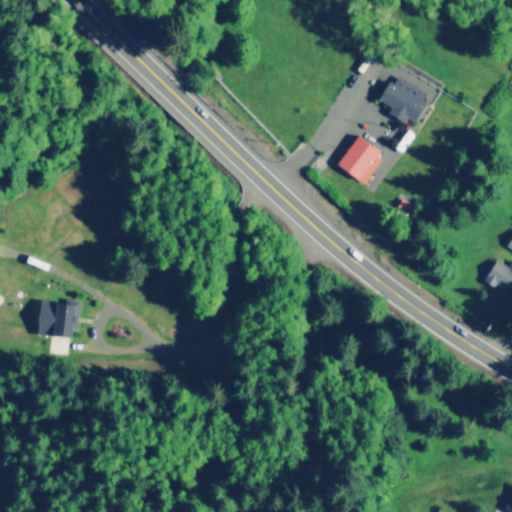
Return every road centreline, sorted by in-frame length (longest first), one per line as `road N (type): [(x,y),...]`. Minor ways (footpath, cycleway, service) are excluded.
road 1 (trunk): [(511,366),(311,225),(78,0)]
road 2 (track): [(311,225),(304,266),(314,452),(295,511)]
